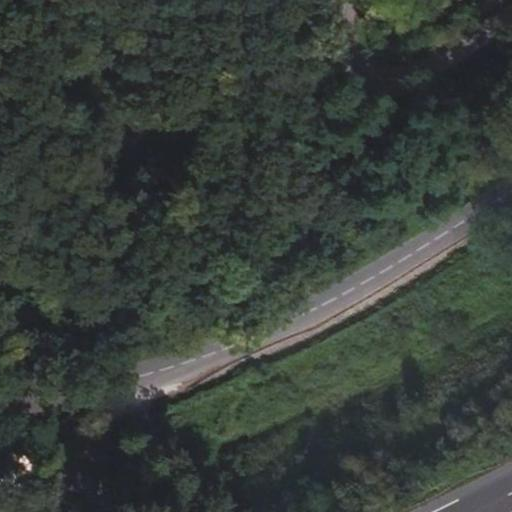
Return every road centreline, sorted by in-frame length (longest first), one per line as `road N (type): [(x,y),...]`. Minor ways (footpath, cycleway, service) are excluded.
road 1 (tertiary): [(0,404),(249,339),(321,305),(511,189)]
road 2 (track): [(511,25),(457,69),(404,93),(362,86),(342,34),(357,0)]
